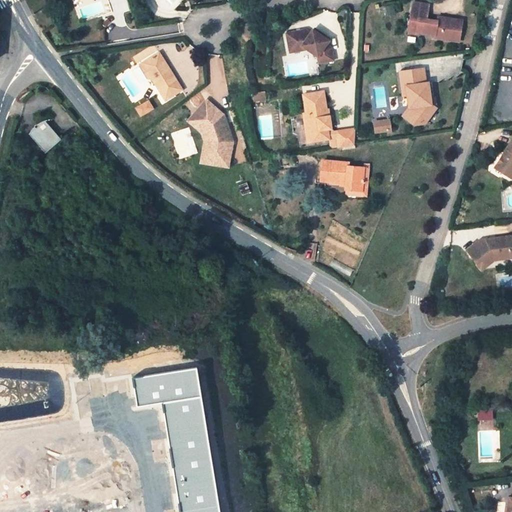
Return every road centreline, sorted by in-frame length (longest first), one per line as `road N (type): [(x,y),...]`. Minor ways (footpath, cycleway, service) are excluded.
road 1 (tertiary): [(330,291),(155,183),(37,47)]
road 2 (residential): [(498,0),(416,299),(427,334)]
